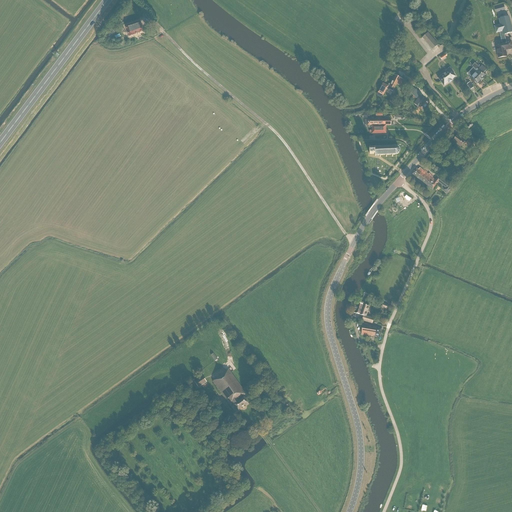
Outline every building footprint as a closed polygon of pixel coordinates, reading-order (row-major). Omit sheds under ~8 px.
[(511,27),(509,16),(501,18),(501,19),(505,34),(511,32),(511,27)] [(129,37),(144,32),(140,20),(125,26),(129,37)] [(428,33),(422,38),(432,50),(438,45),(428,33)] [(498,58),(506,57),(505,50),(511,49),(511,45),(511,41),(501,43),(502,45),(496,46),(497,54),(498,54),(498,58)] [(478,75),(482,80),(486,76),(483,73),(486,70),(482,66),(480,68),(475,63),(472,67),(472,68),(479,74),(478,75)] [(446,72),(438,78),(444,86),(456,77),(453,73),(453,72),(450,68),(445,71),(446,72)] [(478,85),(482,80),(478,75),(479,74),(472,68),(469,72),(473,76),(471,78),(478,85)] [(389,87),(383,83),(376,95),(382,98),(384,94),(390,97),(397,84),(400,86),(403,80),(395,76),(389,87)] [(417,106),(422,111),(429,103),(423,98),(422,97),(421,96),(414,104),(415,105),(416,105),(417,106)] [(391,116),(385,116),(385,119),(368,119),(367,125),(372,125),(372,126),(386,125),(391,125),(391,119),(391,116)] [(464,145),(467,147),(467,146),(470,148),(474,144),(468,140),(466,142),(465,141),(457,135),(453,141),(460,147),(463,143),(465,144),(465,145),(464,145)] [(375,149),(369,149),(369,154),(375,154),(375,156),(376,156),(380,155),(380,157),(381,157),(381,155),(386,155),(386,157),(387,157),(387,155),(392,155),(392,157),(393,157),(393,155),(396,155),(397,154),(398,154),(398,153),(399,153),(399,152),(400,151),(400,150),(399,149),(399,148),(398,147),(397,147),(397,146),(396,146),(375,147),(375,149)] [(418,170),(416,169),(412,174),(417,178),(421,173),(422,173),(424,171),(420,168),(418,170)] [(432,178),(428,174),(424,171),(422,173),(421,173),(417,178),(426,185),(432,178)] [(452,188),(439,177),(436,180),(432,178),(426,185),(432,190),(439,182),(446,188),(444,191),(447,193),(449,191),(450,191),(452,188)] [(355,317),(358,319),(359,316),(360,315),(363,304),(357,303),(354,313),(356,314),(355,317)] [(375,319),(366,316),(369,306),(363,304),(360,315),(364,316),(362,321),(373,324),(375,319)] [(363,325),(361,335),(371,336),(381,337),(382,328),(368,326),(368,324),(364,323),(364,325),(363,325)] [(233,403),(234,404),(238,410),(248,403),(244,397),(238,401),(237,400),(246,394),(228,369),(216,378),(217,378),(213,382),(230,405),(233,403)] [(203,376),(194,382),(198,388),(202,386),(207,382),(203,376)]
